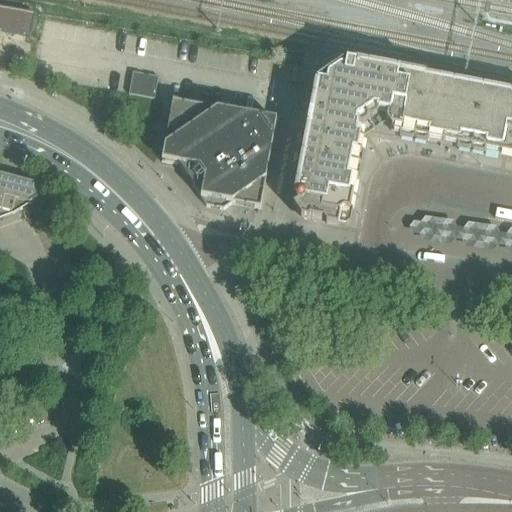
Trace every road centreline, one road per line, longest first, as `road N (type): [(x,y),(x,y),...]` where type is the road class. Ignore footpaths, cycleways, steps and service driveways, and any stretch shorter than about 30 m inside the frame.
road 1 (residential): [(370,266),(394,190),(424,185),(511,200)]
road 2 (tertiary): [(204,323),(207,511)]
road 3 (tertiary): [(383,493),(298,463),(241,406)]
road 4 (tertiary): [(153,235),(116,192),(33,134)]
road 5 (unclassified): [(153,235),(67,353)]
road 6 (residential): [(511,284),(370,266)]
road 7 (residential): [(67,353),(34,253),(0,246)]
